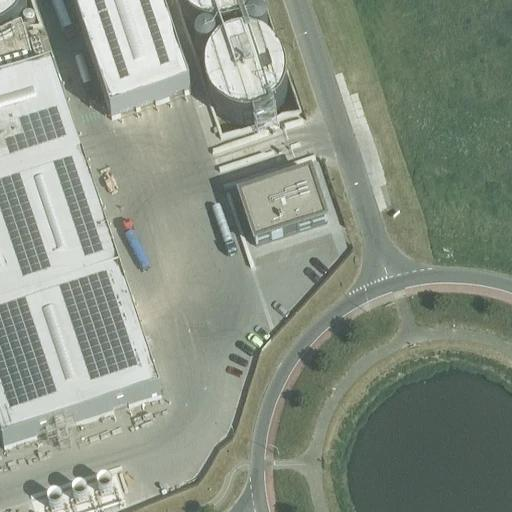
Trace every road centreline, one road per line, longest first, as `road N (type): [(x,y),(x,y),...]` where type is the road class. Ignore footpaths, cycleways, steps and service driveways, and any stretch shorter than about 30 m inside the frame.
road 1 (unclassified): [(394,287),(297,0)]
road 2 (unclassified): [(394,287),(324,325),(275,388),(257,466),(263,511)]
road 3 (unclassified): [(511,289),(464,279),(394,287)]
